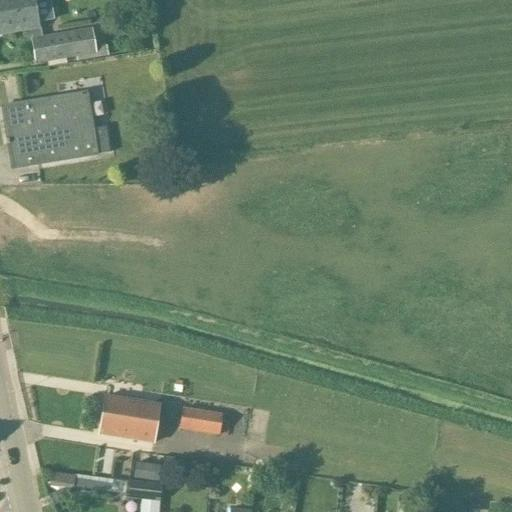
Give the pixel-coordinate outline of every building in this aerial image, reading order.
[(0,0),(0,34),(37,28),(32,0),(0,0)] [(92,32),(32,41),(36,65),(96,55),(92,32)] [(92,127),(87,92),(1,106),(11,169),(97,155),(96,151),(108,149),(104,125),(92,127)] [(153,444),(159,405),(104,396),(98,435),(153,444)] [(219,436),(222,415),(182,408),(179,429),(219,436)] [(158,483),(161,466),(135,462),(133,479),(158,483)] [(75,485),(75,473),(47,473),(47,485),(75,485)] [(159,503),(162,484),(129,481),(127,499),(159,503)] [(474,511),(478,509),(479,504),(467,503),(466,511),(474,511)]
